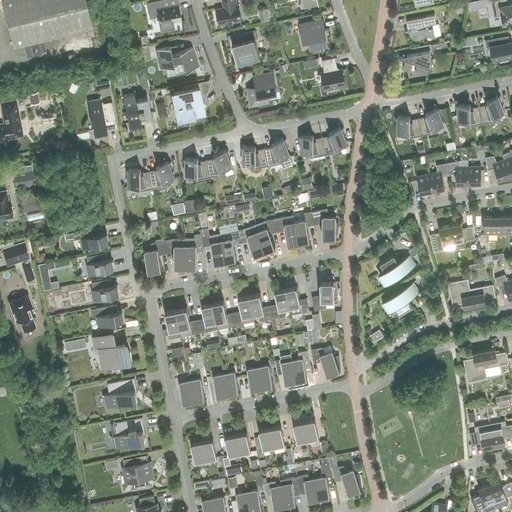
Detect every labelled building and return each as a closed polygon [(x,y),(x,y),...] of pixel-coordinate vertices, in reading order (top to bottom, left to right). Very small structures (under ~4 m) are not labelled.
[(3,0),(14,46),(29,42),(31,53),(52,49),(49,36),(100,25),(94,0),(3,0)] [(181,20),(180,13),(181,13),(179,4),(164,6),(162,0),(159,0),(146,3),(147,3),(150,17),(158,16),(160,28),(174,26),(173,22),(181,20)] [(233,22),(241,20),(238,5),(237,5),(235,0),(222,0),(224,7),(216,9),(219,25),(227,23),(228,24),(233,23),(233,22)] [(470,9),(479,7),(477,0),(475,0),(468,1),(470,9)] [(504,24),(511,22),(511,3),(507,5),(506,0),(495,0),(491,1),(494,17),(502,15),(504,24)] [(271,6),(263,8),(265,20),(274,18),(271,6)] [(435,37),(433,25),(432,23),(436,22),(435,13),(406,19),(408,27),(412,27),(413,29),(412,30),(411,31),(410,32),(410,34),(410,35),(411,36),(412,38),(414,39),(416,40),(418,40),(420,39),(421,38),(422,36),(423,34),(434,37),(435,37)] [(326,37),(328,37),(326,28),(324,28),(323,19),(300,24),(301,33),(300,33),(302,42),(309,41),(310,48),(328,45),(326,37)] [(232,40),(232,44),(236,60),(237,60),(238,63),(247,61),(260,57),(258,50),(265,48),(262,37),(258,38),(255,30),(242,33),(244,41),(240,42),(239,41),(237,40),(236,40),(234,40),(232,40)] [(511,42),(511,41),(511,42),(502,44),(501,37),(485,40),(486,47),(490,47),(493,60),(494,60),(499,58),(500,62),(509,60),(508,57),(511,55),(511,42)] [(170,46),(156,49),(160,68),(171,66),(174,74),(185,70),(198,65),(191,47),(178,52),(173,54),(170,46)] [(430,51),(399,57),(406,58),(403,70),(409,71),(411,61),(417,63),(415,72),(427,75),(428,67),(432,68),(433,69),(432,64),(434,64),(433,59),(431,59),(430,51)] [(318,65),(317,58),(308,60),(310,67),(318,65)] [(338,86),(346,85),(345,77),(344,77),(343,69),(337,70),(335,58),(322,60),(325,73),(321,73),(324,89),(331,88),(332,89),(339,88),(338,86)] [(288,73),(285,63),(279,65),(281,75),(288,73)] [(267,93),(277,91),(273,73),(253,77),(254,77),(257,77),(259,85),(256,86),(257,88),(248,89),(251,104),(269,101),(267,93)] [(110,87),(108,77),(96,79),(99,89),(110,87)] [(200,97),(203,96),(201,86),(173,92),(173,89),(167,90),(168,94),(172,93),(172,95),(174,95),(179,119),(204,113),(200,97)] [(137,125),(152,122),(146,95),(136,97),(134,89),(134,90),(134,94),(123,96),(128,125),(137,123),(137,125)] [(40,102),(38,92),(29,94),(31,104),(40,102)] [(102,132),(117,129),(112,101),(101,104),(99,96),(100,101),(88,103),(94,132),(102,130),(102,132)] [(479,106),(482,123),(498,120),(497,120),(496,116),(504,113),(501,106),(502,106),(501,97),(498,98),(497,96),(486,101),(487,104),(479,106)] [(7,138),(22,135),(15,100),(1,103),(5,123),(0,124),(0,139),(0,141),(2,142),(6,141),(8,139),(7,138)] [(482,123),(479,106),(470,108),(470,104),(458,104),(458,105),(455,106),(457,115),(458,115),(459,122),(467,122),(467,126),(482,123)] [(418,118),(422,135),(437,132),(435,128),(443,125),(441,118),(442,118),(440,109),(437,109),(437,108),(425,113),(427,116),(418,118)] [(422,135),(418,118),(410,120),(410,116),(398,116),(398,117),(395,118),(397,127),(398,126),(398,134),(406,134),(406,138),(407,138),(422,135)] [(322,137),(325,154),(340,151),(339,147),(347,144),(344,137),(345,137),(343,128),(341,128),(340,127),(329,132),(330,135),(322,137)] [(325,154),(322,137),(313,139),(313,135),(301,135),(301,136),(298,137),(300,146),(301,146),(301,153),(310,153),(310,157),(325,154)] [(264,148),(268,166),(282,163),(283,167),(292,163),(290,154),(289,154),(286,148),(288,148),(286,139),(283,140),(283,139),(271,143),(273,147),(264,148)] [(456,148),(455,141),(446,142),(447,149),(456,148)] [(268,166),(264,148),(256,150),(256,146),(243,146),(243,148),(241,148),(242,157),(244,157),(244,164),(252,164),(252,168),(252,169),(268,166)] [(511,148),(510,149),(510,151),(503,154),(505,159),(504,159),(511,175),(511,174),(511,148)] [(207,160),(210,177),(225,174),(225,173),(224,170),(231,167),(229,160),(230,160),(228,151),(225,151),(225,150),(214,154),(215,158),(207,160)] [(511,175),(504,159),(496,162),(494,155),(485,157),(488,170),(495,168),(499,180),(511,175)] [(210,177),(207,160),(198,161),(198,158),(186,158),(186,159),(183,159),(185,168),(186,168),(186,176),(194,175),(195,179),(195,180),(210,177)] [(469,183),(468,166),(460,166),(460,160),(446,163),(448,175),(456,174),(456,184),(469,183)] [(149,171),(153,188),(168,185),(166,181),(174,178),(171,171),(173,171),(171,162),(168,162),(168,161),(156,166),(158,169),(149,171)] [(442,176),(448,175),(446,163),(436,165),(437,172),(429,173),(433,191),(445,188),(442,176)] [(468,166),(469,183),(481,183),(481,166),(468,166)] [(153,188),(149,171),(141,173),(141,169),(128,169),(129,170),(126,171),(127,180),(129,179),(129,187),(137,187),(137,191),(153,188)] [(35,183),(33,170),(13,173),(16,186),(35,183)] [(420,193),(433,191),(429,173),(417,176),(420,193)] [(313,188),(311,176),(301,178),(303,190),(313,188)] [(0,217),(13,216),(10,201),(8,201),(6,190),(0,191),(0,217)] [(257,199),(256,192),(245,194),(246,201),(257,199)] [(243,202),(242,193),(226,195),(227,205),(243,202)] [(198,210),(196,198),(185,200),(188,212),(198,210)] [(249,202),(234,206),(236,212),(250,208),(249,202)] [(325,216),(325,209),(312,211),(314,224),(322,222),(322,237),(336,236),(336,235),(339,224),(336,223),(336,216),(325,216)] [(29,214),(31,220),(46,216),(44,210),(29,214)] [(158,218),(156,210),(147,212),(149,220),(158,218)] [(307,225),(314,224),(312,211),(293,215),(299,241),(310,239),(307,225)] [(288,244),(299,241),(293,215),(275,218),(278,231),(285,230),(288,244)] [(484,234),(496,234),(496,216),(484,216),(484,234)] [(496,234),(509,233),(509,216),(496,216),(496,234)] [(270,233),(278,231),(275,218),(265,220),(255,224),(264,250),(275,246),(270,233)] [(461,223),(450,225),(453,242),(454,247),(466,245),(465,240),(475,238),(472,226),(462,228),(461,223)] [(254,254),(264,250),(255,224),(244,228),(238,229),(241,242),(249,241),(254,254)] [(443,244),(453,242),(450,225),(439,227),(440,232),(430,234),(432,247),(434,251),(444,249),(443,244)] [(81,231),(65,234),(66,241),(81,238),(84,249),(108,244),(106,233),(103,234),(102,227),(81,231)] [(220,233),(209,235),(208,227),(200,229),(201,232),(202,237),(204,246),(211,245),(214,262),(225,260),(221,240),(220,233)] [(225,260),(236,258),(234,244),(241,242),(238,229),(220,233),(221,240),(225,260)] [(204,249),(204,246),(202,237),(201,232),(195,234),(195,237),(185,238),(185,240),(185,265),(197,265),(196,251),(204,249)] [(166,253),(164,240),(163,238),(156,240),(156,242),(151,243),(152,249),(144,251),(145,258),(143,259),(147,269),(148,269),(148,271),(162,268),(159,254),(166,253)] [(174,266),(185,265),(185,240),(185,238),(174,238),(164,240),(166,253),(174,251),(174,266)] [(24,240),(2,247),(8,264),(30,256),(24,240)] [(89,274),(113,270),(111,259),(108,259),(107,253),(86,257),(88,263),(87,264),(89,274)] [(387,283),(415,266),(408,255),(398,262),(394,255),(380,264),(384,270),(380,272),(387,283)] [(50,262),(41,264),(46,287),(55,285),(50,262)] [(33,265),(27,267),(29,278),(36,276),(33,265)] [(511,297),(511,278),(507,280),(505,274),(495,278),(499,289),(505,287),(509,298),(511,297)] [(94,300),(118,295),(116,285),(113,285),(112,278),(91,282),(93,289),(92,289),(94,300)] [(496,296),(493,284),(470,288),(468,278),(448,282),(452,305),(463,303),(464,307),(486,303),(485,298),(496,296)] [(334,294),(336,294),(334,282),(334,283),(334,281),(320,281),(320,295),(312,297),(315,310),(326,307),(326,302),(334,301),(334,294)] [(408,299),(418,293),(412,282),(384,299),(391,310),(395,308),(399,314),(413,306),(408,299)] [(287,287),(291,310),(292,314),(309,311),(307,298),(299,299),(297,285),(287,287)] [(270,305),(273,318),(285,315),(284,311),(291,310),(287,287),(275,290),(277,304),(270,305)] [(36,326),(33,317),(36,315),(29,293),(9,301),(17,322),(21,321),(24,330),(36,326)] [(260,320),(273,318),(270,305),(263,307),(260,293),(249,295),(253,315),(259,314),(260,320)] [(236,327),(244,326),(243,322),(254,320),(253,315),(249,295),(238,297),(241,311),(234,312),(236,325),(236,327)] [(226,314),(224,300),(213,302),(217,322),(218,329),(236,325),(234,312),(226,314)] [(218,329),(217,322),(213,302),(201,304),(204,318),(197,319),(199,332),(218,329)] [(97,316),(99,326),(123,321),(121,310),(118,311),(117,304),(114,305),(91,309),(92,317),(97,316)] [(190,321),(187,307),(177,309),(181,329),(182,336),(199,332),(197,319),(190,321)] [(182,336),(181,329),(177,309),(165,311),(170,338),(182,336)] [(379,329),(369,335),(373,342),(383,336),(379,329)] [(305,343),(303,332),(294,334),(296,345),(305,343)] [(103,367),(131,361),(129,348),(126,349),(125,343),(115,345),(112,334),(94,337),(96,351),(100,351),(103,367)] [(70,349),(90,344),(88,335),(68,340),(70,349)] [(173,356),(184,354),(183,346),(172,349),(173,356)] [(327,374),(340,369),(339,367),(340,367),(339,356),(335,357),(333,350),(324,353),(322,347),(311,349),(314,362),(322,361),(327,374)] [(485,368),(509,363),(506,351),(496,353),(495,348),(473,353),(474,357),(463,359),(468,382),(487,378),(485,368)] [(300,358),(292,360),(296,380),(307,378),(305,370),(311,369),(307,350),(298,351),(300,358)] [(205,365),(202,351),(194,352),(197,367),(205,365)] [(292,360),(291,354),(280,356),(280,359),(275,360),(278,374),(283,373),(285,382),(296,380),(292,360)] [(258,366),(262,387),(273,384),(269,364),(258,366)] [(251,389),(262,387),(258,366),(247,369),(251,389)] [(224,373),(228,393),(239,391),(235,371),(224,373)] [(217,396),(228,393),(224,373),(213,375),(217,396)] [(109,406),(137,401),(136,392),(137,392),(134,377),(107,383),(109,394),(106,394),(109,406)] [(190,380),(194,400),(205,398),(201,378),(190,380)] [(183,402),(194,400),(190,380),(179,382),(183,402)] [(474,412),(467,413),(469,422),(476,420),(474,412)] [(117,448),(146,442),(144,434),(145,433),(142,417),(115,422),(117,435),(114,435),(117,448)] [(304,421),(308,441),(319,439),(315,419),(304,421)] [(490,423),(494,445),(505,443),(504,437),(507,436),(508,438),(511,436),(511,424),(506,425),(505,420),(490,423)] [(297,443),(308,441),(304,421),(293,423),(297,443)] [(483,448),(494,445),(490,423),(475,426),(476,431),(469,432),(472,445),(478,443),(478,442),(482,441),(483,448)] [(270,427),(274,448),(285,445),(281,425),(270,427)] [(263,450),(274,448),(270,427),(259,430),(263,450)] [(236,434),(240,454),(251,452),(247,432),(236,434)] [(229,456),(240,454),(236,434),(225,436),(229,456)] [(202,441),(206,461),(217,459),(213,439),(202,441)] [(330,453),(327,440),(321,441),(323,454),(330,453)] [(195,463),(206,461),(202,441),(191,443),(195,463)] [(146,479),(153,477),(150,461),(148,462),(147,454),(123,459),(124,466),(122,467),(126,483),(133,481),(134,487),(147,484),(146,479)] [(121,457),(109,460),(111,468),(123,465),(121,457)] [(226,465),(227,475),(242,472),(241,462),(226,465)] [(330,496),(326,475),(332,474),(329,462),(320,463),(323,476),(315,478),(319,498),(330,496)] [(343,466),(339,466),(333,468),(335,480),(343,479),(348,492),(361,487),(361,486),(359,474),(356,475),(354,468),(346,471),(343,466)] [(262,477),(260,469),(252,471),(253,479),(262,477)] [(308,500),(319,498),(315,478),(309,479),(308,474),(297,476),(297,477),(298,481),(299,489),(306,488),(308,500)] [(228,476),(215,479),(216,484),(229,481),(228,476)] [(299,489),(298,481),(297,477),(280,480),(281,485),(285,504),(296,502),(294,491),(299,489)] [(211,478),(198,480),(199,487),(212,484),(211,478)] [(489,484),(495,501),(511,494),(511,483),(511,481),(505,484),(505,485),(502,486),(499,480),(489,484)] [(285,504),(281,485),(276,486),(275,481),(263,483),(265,496),(271,494),(274,507),(285,504)] [(475,509),(495,501),(489,484),(479,488),(481,494),(477,496),(477,495),(471,497),(475,509)] [(247,491),(251,511),(262,509),(258,489),(247,491)] [(239,511),(246,511),(251,511),(247,491),(236,493),(239,511)] [(136,511),(159,511),(158,502),(155,503),(154,495),(139,498),(141,505),(135,507),(136,511)] [(213,498),(215,511),(227,511),(224,495),(213,498)] [(204,511),(215,511),(213,498),(202,500),(204,511)] [(451,511),(452,509),(446,509),(446,503),(434,502),(432,511),(451,511)]
